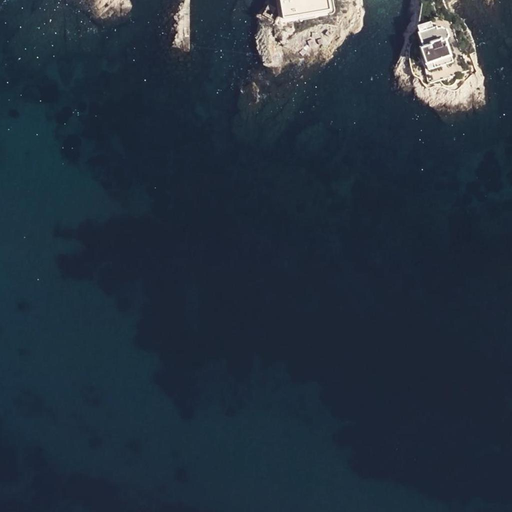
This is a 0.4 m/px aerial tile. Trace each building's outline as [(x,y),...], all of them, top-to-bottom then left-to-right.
[(281,0),(285,21),(331,13),(329,0),(281,0)] [(276,10),(269,6),(263,17),(271,21),(276,10)] [(426,25),(418,28),(421,34),(428,31),(426,25)] [(421,34),(419,34),(424,49),(422,50),(427,63),(428,66),(452,58),(447,43),(450,37),(448,31),(442,29),(438,30),(438,28),(432,30),(428,31),(421,34)] [(454,63),(452,58),(428,66),(429,72),(454,63)]
